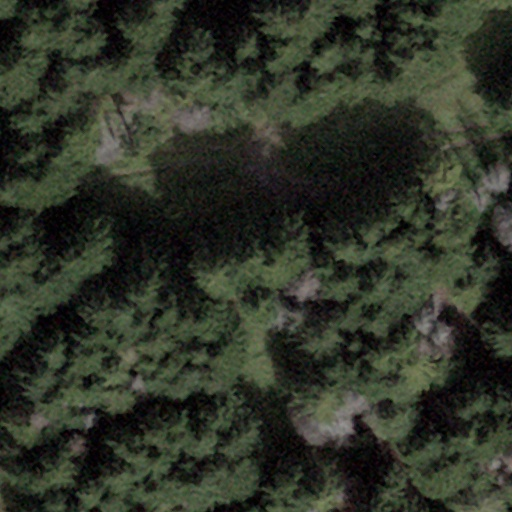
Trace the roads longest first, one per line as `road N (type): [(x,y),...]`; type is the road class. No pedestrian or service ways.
road 1 (track): [(264,155),(275,135),(298,123),(458,68),(511,33)]
road 2 (track): [(511,134),(299,191),(268,173),(264,155)]
road 3 (track): [(264,155),(133,163),(0,199)]
